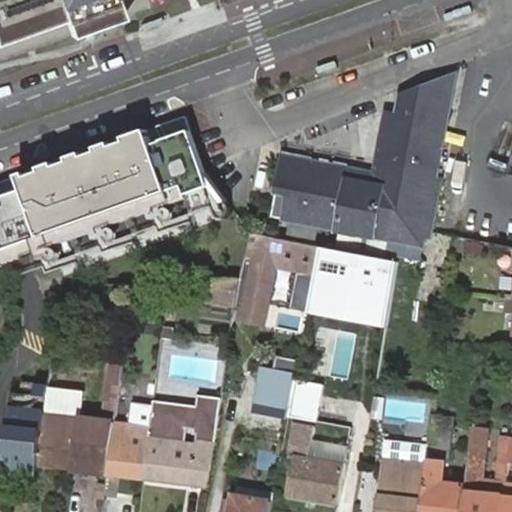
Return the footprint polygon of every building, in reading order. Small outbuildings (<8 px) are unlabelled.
[(0,0),(0,36),(3,44),(75,18),(78,27),(80,34),(88,31),(129,17),(127,10),(124,2),(123,0),(0,0)] [(385,190),(284,170),(273,219),(423,248),(424,240),(431,241),(442,184),(436,182),(456,80),(403,98),(399,121),(387,183),(385,190)] [(193,110),(0,182),(0,253),(10,281),(50,266),(53,274),(83,262),(87,272),(234,217),(193,110)] [(285,161),(284,170),(385,190),(387,183),(399,121),(390,119),(378,180),(285,161)] [(511,122),(506,120),(488,167),(507,174),(511,163),(511,122)] [(292,313),(309,316),(310,312),(322,248),(253,234),(244,284),(239,314),(246,315),(245,320),(269,324),(281,260),(300,264),(292,313)] [(511,274),(511,248),(505,247),(501,273),(511,274)] [(322,248),(310,312),(389,327),(401,262),(322,248)] [(205,305),(232,305),(232,278),(205,278),(205,305)] [(101,416),(115,418),(124,363),(111,361),(101,416)] [(262,404),(291,410),(297,380),(267,375),(262,404)] [(31,382),(29,394),(49,396),(50,390),(50,384),(31,382)] [(47,414),(79,418),(82,394),(50,390),(49,396),(47,414)] [(373,417),(385,419),(388,399),(376,397),(373,417)] [(153,403),(150,426),(181,431),(207,434),(208,421),(219,423),(219,439),(225,401),(201,398),(200,410),(153,403)] [(139,425),(150,426),(152,404),(142,403),(139,425)] [(291,410),(262,404),(252,459),(282,464),(291,414),(291,410)] [(6,463),(40,467),(47,414),(9,410),(6,463)] [(40,467),(73,471),(78,422),(79,418),(47,414),(40,467)] [(185,485),(210,488),(219,439),(219,423),(208,421),(207,434),(181,431),(178,462),(187,463),(185,485)] [(73,471),(108,475),(114,426),(78,422),(73,471)] [(108,475),(143,479),(150,426),(139,425),(114,422),(114,426),(108,475)] [(317,427),(297,423),(291,455),(297,456),(290,496),(340,505),(350,446),(315,440),(317,427)] [(143,479),(185,485),(187,463),(178,462),(181,431),(150,426),(143,479)] [(464,511),(502,511),(510,455),(502,454),(499,483),(485,481),(489,454),(486,453),(489,428),(475,427),(467,486),(464,511)] [(502,511),(511,511),(511,437),(510,455),(502,511)] [(376,511),(422,511),(431,446),(386,441),(376,511)] [(422,511),(464,511),(467,486),(448,484),(454,444),(432,441),(431,446),(422,511)] [(272,511),(275,502),(239,495),(235,511),(272,511)]
